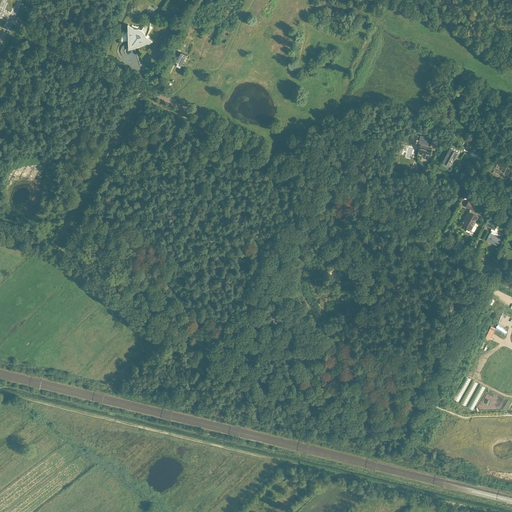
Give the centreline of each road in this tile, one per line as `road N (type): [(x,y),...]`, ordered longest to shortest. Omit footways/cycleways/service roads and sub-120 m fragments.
road 1 (unclassified): [(511,275),(27,29)]
road 2 (track): [(0,393),(493,511)]
road 3 (track): [(142,91),(56,244)]
